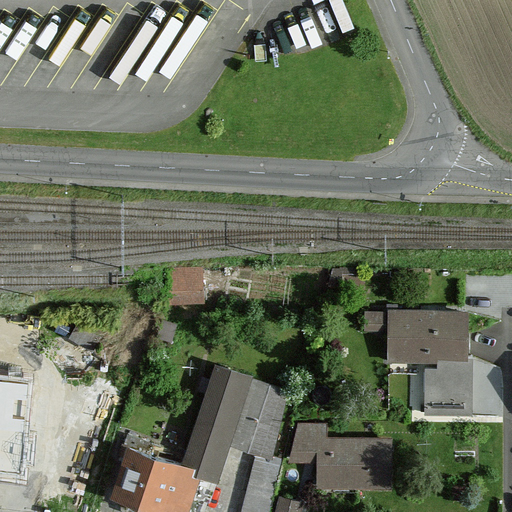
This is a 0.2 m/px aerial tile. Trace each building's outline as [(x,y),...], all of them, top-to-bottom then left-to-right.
[(206,276),(170,275),(169,301),(206,301),(206,276)] [(466,309),(364,308),(364,332),(385,333),(385,362),(466,363),(466,309)] [(67,350),(89,360),(103,330),(81,320),(67,350)] [(178,463),(199,470),(215,476),(227,443),(257,453),(270,457),(294,388),(213,360),(178,463)] [(0,465),(18,467),(27,379),(0,376),(0,465)] [(328,419),(290,419),(290,460),(315,460),(315,489),(391,489),(391,434),(328,434),(328,419)] [(178,463),(124,444),(106,495),(155,511),(184,511),(199,470),(178,463)] [(272,511),(287,462),(257,453),(241,511),(272,511)] [(304,511),(307,502),(281,495),(276,511),(304,511)]
